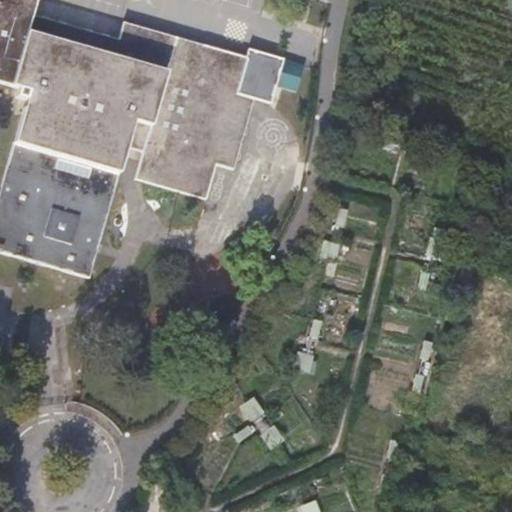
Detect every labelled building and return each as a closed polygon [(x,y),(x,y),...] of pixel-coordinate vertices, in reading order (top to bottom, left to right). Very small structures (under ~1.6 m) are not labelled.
[(217,161),(232,165),(252,96),(236,91),(246,56),(245,55),(123,22),(119,39),(32,15),(36,0),(0,0),(0,82),(26,90),(0,185),(0,251),(91,277),(128,145),(145,149),(137,177),(207,196),(217,161)] [(245,55),(246,56),(236,91),(252,96),(269,100),(274,81),(294,87),(301,61),(247,46),(245,55)] [(318,255),(333,261),(339,244),(323,239),(318,255)] [(380,331),(377,351),(391,353),(394,333),(380,331)] [(295,369),(309,372),(313,354),(299,351),(295,369)] [(254,395),(237,405),(248,424),(265,414),(254,395)] [(259,433),(269,449),(284,439),(274,424),(259,433)] [(320,511),(315,499),(299,505),(301,511),(320,511)]
